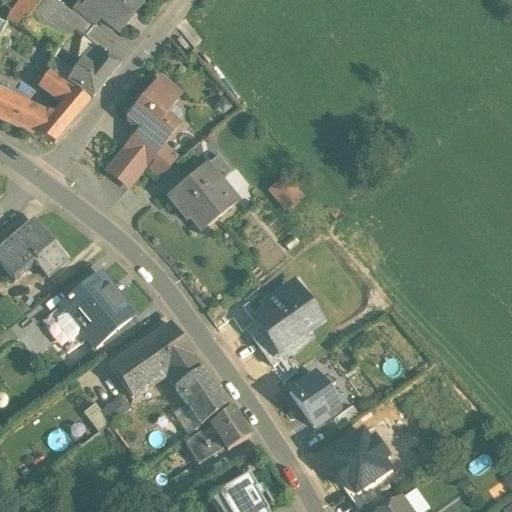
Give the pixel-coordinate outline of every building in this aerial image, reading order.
[(6,24),(36,40),(41,31),(40,31),(25,20),(39,0),(20,0),(11,12),(6,24)] [(70,14),(51,0),(39,0),(25,20),(40,31),(41,31),(57,43),(58,45),(57,46),(59,48),(74,30),(84,38),(92,28),(72,12),(70,14)] [(135,4),(129,0),(89,0),(84,6),(99,19),(117,33),(125,23),(122,21),(135,4)] [(84,6),(79,3),(72,12),(92,28),(99,19),(84,6)] [(188,47),(181,39),(177,42),(184,50),(188,47)] [(95,45),(81,61),(93,70),(106,54),(95,45)] [(93,70),(81,61),(73,72),(66,82),(92,100),(119,65),(106,54),(93,70)] [(73,72),(53,58),(48,69),(55,74),(55,75),(66,82),(73,72)] [(89,102),(47,73),(38,87),(63,104),(78,115),(89,102)] [(160,81),(139,108),(131,108),(126,114),(126,123),(132,128),(140,128),(142,129),(125,150),(145,166),(176,127),(174,126),(173,127),(161,118),(179,96),(160,81)] [(8,99),(0,95),(0,121),(11,126),(23,105),(8,99)] [(63,104),(52,119),(68,127),(78,115),(63,104)] [(52,119),(23,105),(11,126),(54,145),(68,127),(52,119)] [(162,146),(145,166),(159,178),(177,158),(162,146)] [(145,166),(125,150),(108,172),(127,188),(145,166)] [(229,173),(216,158),(206,166),(218,182),(229,173)] [(206,166),(167,198),(182,217),(185,214),(200,232),(236,203),(218,182),(206,166)] [(286,212),(304,197),(286,177),(268,193),(286,212)] [(32,223),(0,250),(0,266),(14,282),(34,265),(46,278),(65,261),(32,223)] [(133,317),(98,275),(61,306),(95,348),(133,317)] [(317,325),(295,294),(280,305),(275,298),(264,306),(268,314),(258,322),(285,359),(308,343),(302,335),(317,325)] [(62,325),(54,313),(24,334),(32,346),(62,325)] [(245,330),(273,368),(285,359),(258,322),(245,330)] [(171,327),(109,370),(129,399),(134,399),(165,378),(192,359),(171,327)] [(227,410),(192,359),(165,378),(184,407),(199,429),(227,410)] [(315,377),(289,396),(314,430),(340,411),(315,377)] [(121,400),(100,415),(108,427),(129,411),(121,400)] [(184,407),(171,415),(186,437),(199,429),(184,407)] [(352,409),(333,423),(340,433),(359,419),(352,409)] [(249,439),(231,410),(210,426),(212,429),(212,432),(216,438),(225,450),(226,452),(249,439)] [(216,438),(205,444),(200,434),(183,447),(195,467),(225,450),(216,438)] [(360,434),(327,458),(356,498),(373,485),(389,473),(383,466),(389,461),(374,441),(368,445),(360,434)] [(256,491),(248,478),(207,502),(212,511),(265,511),(259,500),(263,497),(269,508),(270,507),(259,489),(256,491)] [(380,495),(373,485),(356,498),(350,502),(357,511),(380,495)] [(407,511),(400,501),(385,511),(407,511)]
